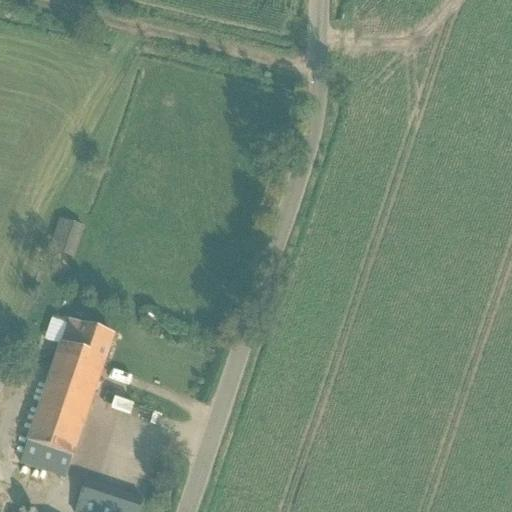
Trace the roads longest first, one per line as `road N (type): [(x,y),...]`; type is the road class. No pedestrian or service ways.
road 1 (unclassified): [(190,511),(314,137),(322,0)]
road 2 (track): [(0,0),(319,82)]
